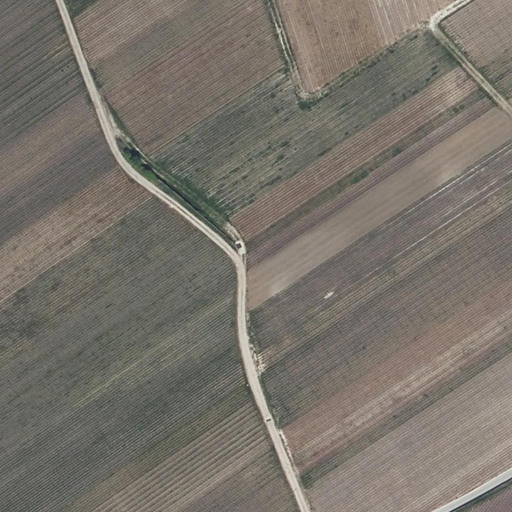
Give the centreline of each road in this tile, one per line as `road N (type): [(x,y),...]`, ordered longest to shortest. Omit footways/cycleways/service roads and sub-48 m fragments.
road 1 (track): [(306,511),(245,354),(238,269),(221,242),(122,166),(55,0)]
road 2 (track): [(511,115),(425,24),(459,0)]
road 3 (track): [(303,102),(425,24)]
